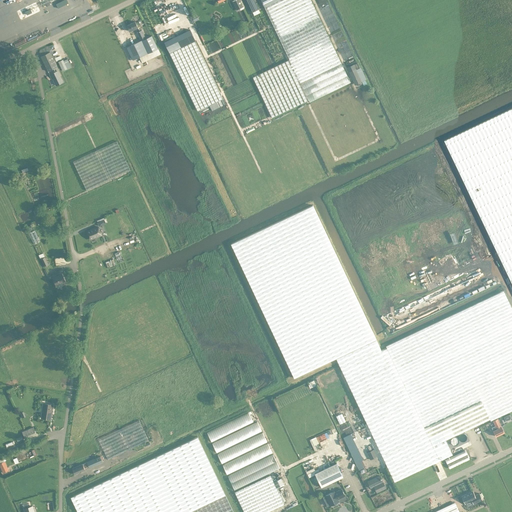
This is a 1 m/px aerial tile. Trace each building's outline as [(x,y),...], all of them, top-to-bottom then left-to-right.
[(243,5),(241,0),(233,0),(237,8),(243,5)] [(255,0),(248,0),(255,13),(261,10),(255,0)] [(312,0),(261,0),(265,6),(289,57),(252,75),(272,116),(309,98),(301,81),(342,61),(312,0)] [(135,27),(141,39),(127,45),(124,47),(126,52),(129,51),(133,58),(148,51),(148,52),(158,47),(152,34),(146,37),(142,28),(140,29),(138,26),(135,20),(127,24),(130,29),(135,27)] [(331,33),(340,29),(338,24),(329,28),(331,33)] [(175,35),(179,42),(167,48),(185,86),(214,144),(272,116),(252,75),(221,91),(212,73),(194,35),(193,35),(190,28),(175,35)] [(50,50),(41,55),(48,69),(57,65),(50,50)] [(62,69),(67,67),(64,59),(63,58),(58,60),(62,69)] [(351,76),(359,72),(354,63),(347,66),(351,76)] [(63,80),(58,69),(50,73),(51,76),(52,76),(56,83),(63,80)] [(360,79),(360,80),(362,79),(359,72),(351,76),(354,82),(360,79)] [(511,113),(444,141),(508,285),(511,283),(511,285),(511,113)] [(117,139),(73,160),(87,189),(131,168),(117,139)] [(313,203),(231,242),(294,376),(336,356),(395,480),(453,452),(446,438),(490,417),(491,419),(511,408),(511,306),(504,289),(386,344),(387,346),(381,348),(313,203)] [(101,233),(98,224),(87,229),(90,238),(101,233)] [(34,227),(29,229),(34,242),(40,240),(34,227)] [(66,280),(63,273),(62,272),(57,275),(56,272),(52,274),(57,283),(62,280),(63,281),(66,280)] [(43,402),(41,417),(51,418),(53,403),(43,402)] [(493,419),(495,424),(492,426),(496,434),(505,430),(502,425),(498,417),(493,419)] [(109,458),(133,447),(149,439),(140,418),(99,438),(106,452),(109,458)] [(22,431),(25,437),(36,432),(33,426),(22,431)] [(70,495),(78,511),(234,511),(198,435),(159,454),(157,455),(156,454),(70,495)] [(318,455),(333,449),(329,439),(304,449),(301,444),(298,446),(304,459),(318,454),(318,455)] [(367,451),(370,458),(377,454),(374,447),(367,451)] [(274,453),(228,472),(233,484),(279,465),(274,453)] [(103,460),(101,454),(72,466),(75,472),(86,468),(85,466),(89,464),(89,466),(103,460)] [(9,468),(5,459),(0,461),(0,463),(3,471),(9,468)] [(337,461),(315,471),(321,485),(343,475),(337,461)] [(235,490),(245,511),(265,511),(284,503),(271,474),(235,490)] [(380,474),(368,480),(371,486),(374,485),(377,491),(386,486),(380,474)] [(345,494),(345,493),(342,487),(335,490),(334,489),(326,493),(330,503),(333,502),(334,503),(335,503),(336,503),(337,502),(337,500),(339,499),(338,497),(345,494)] [(473,489),(462,494),(465,502),(472,499),(474,502),(483,498),(480,491),(475,493),(473,489)] [(460,511),(459,509),(455,500),(429,511),(460,511)]
